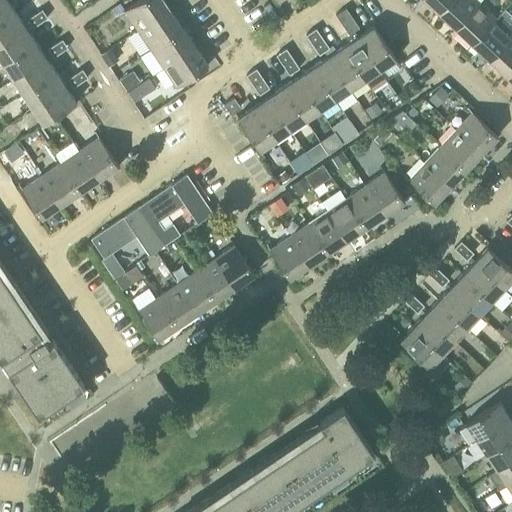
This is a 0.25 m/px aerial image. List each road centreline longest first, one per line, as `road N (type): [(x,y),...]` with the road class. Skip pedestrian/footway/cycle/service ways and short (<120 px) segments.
road 1 (residential): [(167,173),(211,143),(194,102),(336,0)]
road 2 (residential): [(167,173),(53,0)]
road 3 (residential): [(511,126),(379,0)]
road 4 (residential): [(48,253),(167,173)]
road 5 (residential): [(48,253),(124,367)]
